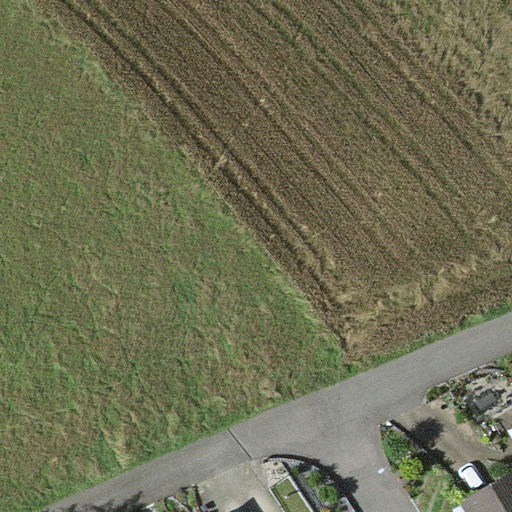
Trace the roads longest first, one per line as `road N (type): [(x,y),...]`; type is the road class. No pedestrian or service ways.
road 1 (track): [(323,420),(97,511)]
road 2 (residential): [(511,338),(323,420)]
